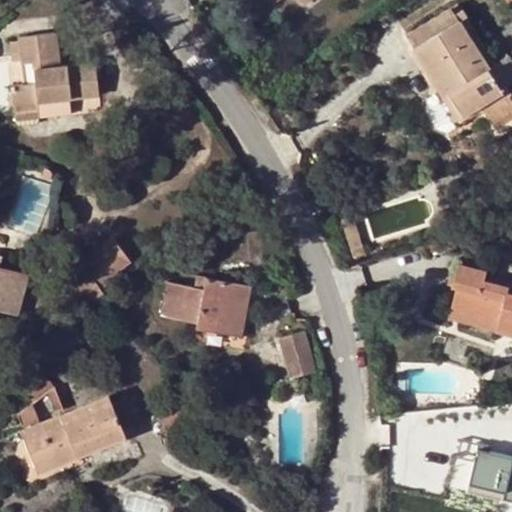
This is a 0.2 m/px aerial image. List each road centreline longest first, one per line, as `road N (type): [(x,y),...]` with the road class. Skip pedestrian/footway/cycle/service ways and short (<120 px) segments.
road 1 (residential): [(349,511),(347,357),(305,224),(156,0)]
road 2 (unknown): [(335,308),(454,250),(505,264)]
